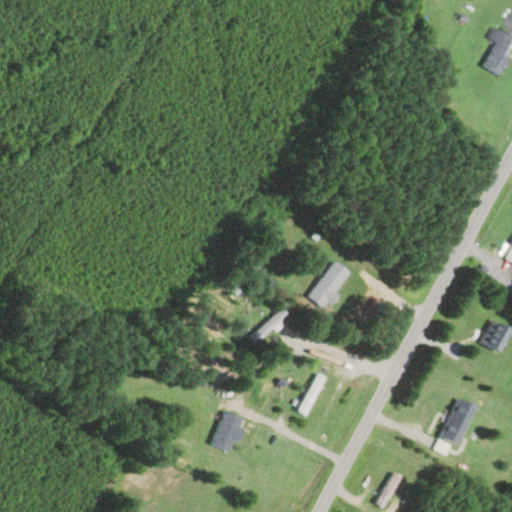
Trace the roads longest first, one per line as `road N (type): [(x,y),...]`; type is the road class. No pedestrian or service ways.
road 1 (secondary): [(318,511),(511,119)]
road 2 (residential): [(504,133),(432,0)]
